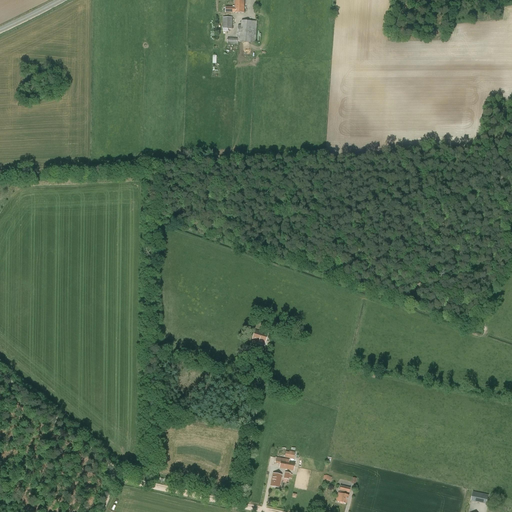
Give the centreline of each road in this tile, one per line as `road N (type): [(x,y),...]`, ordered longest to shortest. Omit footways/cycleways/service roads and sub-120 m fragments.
road 1 (track): [(117,474),(0,375)]
road 2 (track): [(267,511),(122,478)]
